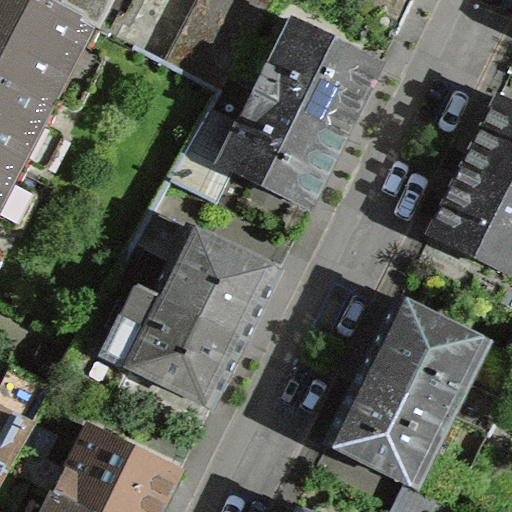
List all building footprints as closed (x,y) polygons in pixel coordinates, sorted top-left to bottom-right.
[(0,0),(0,222),(101,30),(42,0),(0,0)] [(42,0),(101,30),(105,32),(122,0),(42,0)] [(200,0),(167,64),(219,91),(270,0),(200,0)] [(355,115),(381,64),(291,20),(255,92),(345,136),(355,115)] [(232,169),(310,208),(319,188),(345,136),(255,92),(239,124),(209,109),(170,179),(216,201),(232,169)] [(511,104),(498,98),(475,144),(464,165),(511,189),(511,104)] [(511,189),(464,165),(441,213),(431,234),(511,274),(511,189)] [(155,295),(245,339),(253,321),(278,272),(188,227),(152,209),(138,234),(175,253),(155,295)] [(114,398),(130,367),(211,406),(221,388),(245,339),(155,295),(137,286),(131,299),(148,308),(134,337),(117,329),(92,316),(76,345),(61,372),(114,398)] [(373,350),(363,370),(453,415),(472,377),(501,392),(511,369),(511,354),(399,298),(373,350)] [(0,481),(7,469),(20,446),(52,389),(9,368),(0,385),(0,481)] [(453,415),(363,370),(337,422),(327,442),(409,482),(396,509),(401,511),(448,511),(453,505),(452,504),(447,502),(464,466),(435,452),(453,415)] [(158,511),(180,471),(89,426),(56,494),(92,511),(158,511)] [(20,446),(7,469),(31,481),(44,458),(20,446)] [(92,511),(56,494),(46,511),(92,511)]
